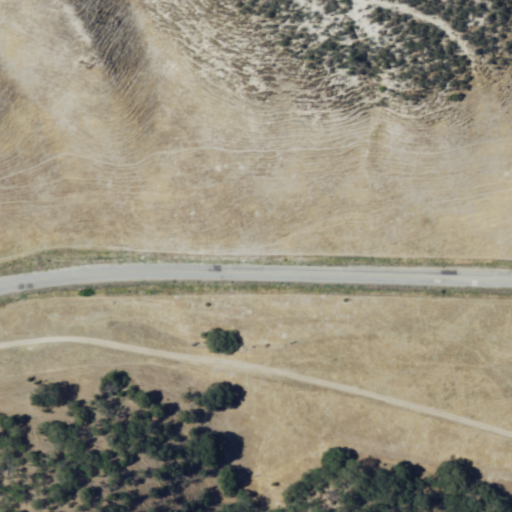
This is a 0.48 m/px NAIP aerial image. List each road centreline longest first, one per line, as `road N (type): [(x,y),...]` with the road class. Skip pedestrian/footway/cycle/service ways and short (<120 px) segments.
road 1 (track): [(0,340),(44,339),(241,375),(511,440)]
road 2 (secondary): [(0,285),(100,274),(511,280)]
